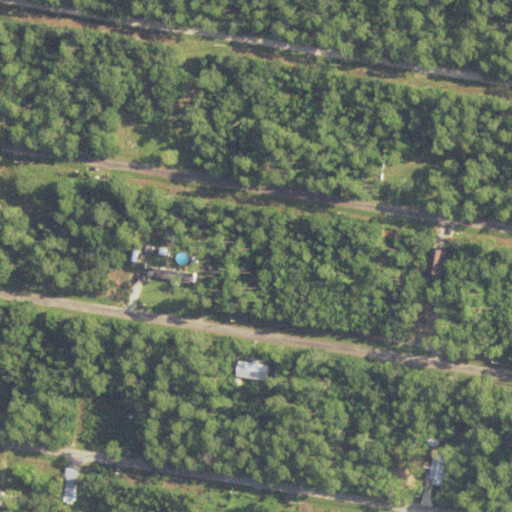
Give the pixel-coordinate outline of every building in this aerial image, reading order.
[(382,9),(384,0),(397,2),(395,11),(382,9)] [(290,103),(291,85),(315,86),(314,103),(290,103)] [(330,108),(335,104),(342,112),(337,116),(330,108)] [(123,140),(126,132),(132,134),(129,142),(123,140)] [(386,160),(387,151),(395,151),(395,160),(386,160)] [(92,210),(98,204),(102,209),(96,214),(92,210)] [(312,254),(316,225),(329,227),(325,256),(312,254)] [(420,249),(420,252),(426,253),(424,271),(416,270),(418,259),(409,258),(410,248),(388,245),(389,238),(425,243),(424,250),(420,249)] [(427,273),(442,276),(446,251),(431,248),(427,273)] [(151,277),(152,267),(198,274),(196,283),(151,277)] [(65,353),(65,357),(41,353),(45,330),(84,336),(81,355),(65,353)] [(261,363),(260,367),(257,367),(256,368),(252,367),(253,366),(247,365),(248,360),(250,361),(250,358),(261,359),(260,363),(261,363)] [(267,365),(236,360),(234,377),(265,382),(267,365)] [(384,378),(389,376),(395,391),(391,393),(384,378)] [(151,426),(155,397),(163,398),(160,427),(151,426)] [(124,437),(120,437),(122,423),(131,424),(131,425),(132,425),(131,433),(130,433),(129,444),(124,443),(124,437)] [(434,485),(435,479),(431,478),(435,453),(452,456),(447,487),(434,485)] [(66,500),(69,477),(67,477),(68,468),(80,470),(76,501),(66,500)] [(97,485),(101,484),(105,501),(100,502),(97,485)] [(0,501),(0,492),(14,492),(16,508),(1,509),(0,501)] [(278,511),(281,506),(283,507),(285,503),(290,505),(286,511),(278,511)]
